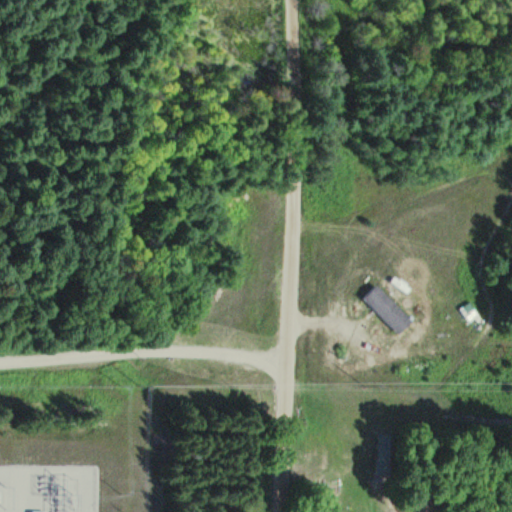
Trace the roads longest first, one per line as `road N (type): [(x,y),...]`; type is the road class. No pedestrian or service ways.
road 1 (track): [(283,511),(292,0)]
road 2 (track): [(289,363),(158,350),(0,364)]
